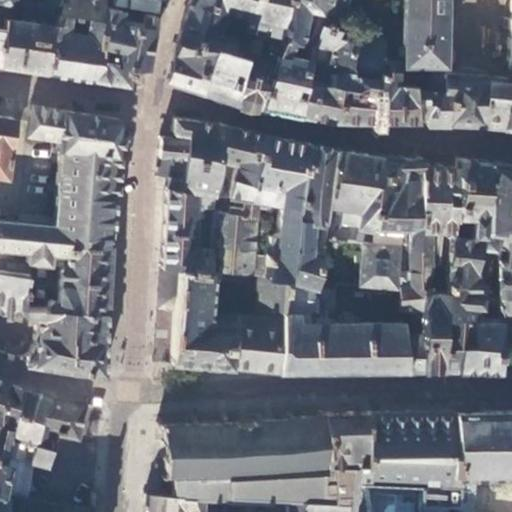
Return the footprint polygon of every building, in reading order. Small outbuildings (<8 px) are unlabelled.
[(143,66),(151,13),(142,11),(141,20),(119,17),(120,8),(101,5),(101,0),(86,0),(87,0),(84,0),(60,0),(58,14),(68,16),(88,19),(100,21),(97,43),(99,43),(98,58),(128,62),(127,64),(143,66)] [(285,0),(187,0),(186,3),(176,41),(190,44),(191,42),(211,47),(246,54),(272,60),(274,61),(278,45),(233,34),(231,39),(215,35),(221,12),(244,16),(241,28),(252,30),(254,18),(268,21),(266,31),(280,35),(285,0)] [(321,0),(285,0),(280,35),(279,40),(288,41),(296,42),(300,23),(297,22),(301,5),(319,8),(321,0)] [(346,0),(321,0),(319,8),(316,19),(339,25),(346,0)] [(402,0),(403,61),(430,62),(430,87),(440,87),(441,0),(402,0)] [(511,0),(441,0),(440,87),(444,87),(445,120),(500,122),(500,124),(511,125),(511,0)] [(68,16),(58,14),(55,26),(46,69),(125,81),(127,64),(128,62),(98,58),(99,43),(97,43),(100,21),(88,19),(86,31),(67,28),(68,16)] [(0,54),(0,62),(46,69),(55,26),(6,17),(5,19),(4,28),(0,54)] [(311,44),(308,58),(297,113),(334,119),(341,70),(347,71),(350,71),(357,33),(345,31),(344,37),(337,36),(339,25),(316,19),(313,35),(311,44)] [(301,43),(311,44),(313,35),(303,33),(301,43)] [(383,38),(357,33),(350,71),(355,72),(376,76),(380,57),(383,38)] [(272,60),(261,105),(297,113),(308,58),(285,54),(288,41),(279,40),(278,45),(274,61),(272,60)] [(190,44),(176,41),(169,79),(202,88),(211,47),(191,42),(190,44)] [(211,47),(202,88),(236,98),(246,54),(211,47)] [(246,54),(236,98),(261,105),(272,60),(246,54)] [(347,71),(341,70),(334,119),(414,120),(414,108),(427,107),(427,87),(414,86),(414,83),(395,81),(398,57),(380,57),(376,76),(355,72),(353,84),(345,83),(347,71)] [(430,87),(427,87),(427,107),(414,108),(414,120),(445,120),(444,87),(440,87),(430,87)] [(25,260),(20,305),(59,306),(106,308),(110,236),(113,209),(117,165),(122,113),(51,104),(29,101),(28,115),(25,133),(59,137),(52,221),(0,216),(0,247),(25,250),(25,260)] [(0,174),(6,175),(14,113),(0,111),(0,174)] [(179,189),(213,194),(220,159),(228,123),(175,116),(172,131),(187,133),(186,140),(161,135),(159,152),(156,172),(182,177),(179,189)] [(244,127),(228,123),(220,159),(237,161),(229,193),(243,195),(246,196),(255,167),(262,131),(244,127)] [(278,134),(262,131),(255,167),(246,196),(243,195),(241,205),(228,204),(227,211),(211,211),(207,268),(250,271),(257,197),(280,200),(276,229),(273,232),(269,232),(265,272),(288,279),(306,140),(278,134)] [(324,202),(333,146),(320,143),(306,140),(288,279),(312,282),(317,249),(304,248),(308,217),(322,218),(323,211),(324,202)] [(372,226),(379,153),(355,150),(333,146),(324,202),(358,206),(356,224),(372,226)] [(420,225),(422,160),(422,155),(400,154),(379,153),(372,226),(371,240),(407,244),(413,272),(419,272),(418,224),(420,225)] [(482,224),(486,157),(471,156),(456,155),(456,164),(453,227),(448,268),(476,271),(478,242),(460,240),(461,234),(459,234),(462,211),(470,211),(469,230),(479,231),(482,224)] [(511,159),(509,159),(486,157),(482,224),(479,231),(478,242),(476,271),(448,268),(446,290),(445,315),(469,315),(474,273),(490,274),(493,252),(494,227),(509,228),(509,257),(502,257),(500,300),(493,300),(493,316),(503,316),(503,307),(511,307),(511,159)] [(453,227),(456,164),(438,162),(422,160),(420,225),(418,224),(419,272),(413,272),(416,285),(422,285),(430,286),(431,262),(439,262),(444,226),(453,227)] [(161,264),(163,264),(178,265),(207,268),(211,211),(213,194),(179,189),(166,187),(163,230),(161,264)] [(323,211),(322,218),(319,236),(347,238),(354,239),(356,224),(344,222),(345,214),(323,211)] [(347,238),(319,236),(317,249),(312,282),(315,287),(340,287),(347,238)] [(402,284),(416,285),(413,272),(407,244),(371,240),(359,239),(358,249),(364,250),(361,281),(402,284)] [(0,310),(19,311),(20,305),(25,260),(0,258),(0,310)] [(160,305),(175,306),(178,265),(163,264),(161,293),(160,305)] [(221,364),(280,369),(288,279),(265,272),(250,271),(207,268),(178,265),(175,306),(173,322),(170,359),(221,364)] [(356,369),(407,369),(403,331),(402,320),(361,320),(361,318),(357,314),(353,313),(347,313),(344,317),(342,321),(297,321),(298,309),(311,309),(315,287),(312,282),(288,279),(280,369),(356,369)] [(422,285),(416,285),(402,284),(400,297),(401,308),(423,307),(422,285)] [(430,286),(422,285),(423,307),(423,331),(424,369),(434,369),(445,369),(445,315),(446,290),(430,290),(430,286)] [(55,310),(59,306),(20,305),(19,311),(20,314),(22,315),(26,317),(33,318),(40,316),(50,313),(55,310)] [(25,364),(104,374),(105,342),(106,308),(59,306),(55,310),(50,313),(40,316),(33,318),(31,345),(26,351),(25,364)] [(469,315),(445,315),(445,369),(471,368),(500,368),(503,316),(493,316),(469,315)] [(415,369),(424,369),(423,331),(403,331),(407,369),(415,369)] [(13,432),(21,387),(4,381),(0,379),(0,495),(5,495),(7,460),(1,459),(7,431),(13,432)] [(41,424),(52,396),(36,391),(21,387),(13,432),(9,453),(23,456),(22,458),(46,465),(50,452),(56,432),(44,430),(41,424)] [(56,432),(77,436),(81,421),(85,404),(52,396),(41,424),(44,430),(56,432)] [(511,409),(492,410),(455,410),(455,474),(459,474),(488,474),(488,484),(499,484),(499,474),(511,474),(511,409)] [(289,417),(268,418),(261,419),(261,414),(257,414),(257,419),(227,420),(227,416),(223,416),(223,421),(198,422),(198,417),(193,417),(193,422),(167,423),(161,419),(158,422),(164,427),(164,440),(168,444),(168,448),(168,454),(166,454),(166,470),(163,473),(167,480),(167,494),(205,496),(287,501),(352,505),(357,463),(366,464),(369,411),(346,411),(324,412),(323,410),(320,410),(321,416),(293,417),(293,412),(289,413),(289,417)] [(415,410),(369,411),(366,464),(357,463),(352,505),(351,511),(445,511),(446,511),(446,502),(458,503),(459,474),(455,474),(455,410),(415,410)] [(204,511),(205,496),(167,494),(146,493),(144,511),(351,511),(352,505),(287,501),(286,511),(204,511)] [(0,495),(0,511),(9,511),(11,496),(5,495),(0,495)] [(53,511),(56,501),(20,496),(18,511),(53,511)]
